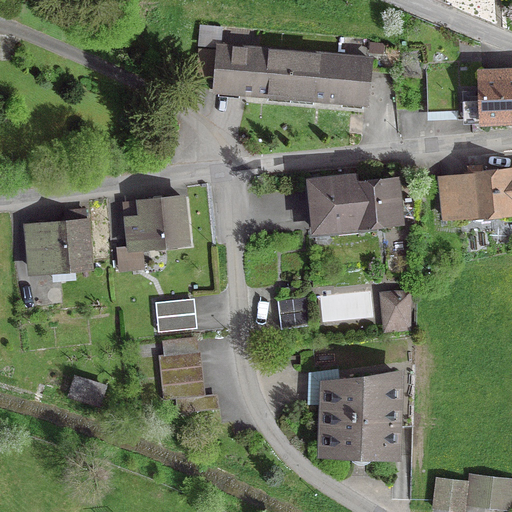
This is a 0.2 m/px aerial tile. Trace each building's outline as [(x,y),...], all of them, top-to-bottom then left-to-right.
[(215,91),(363,103),(367,60),(218,47),(215,91)] [(499,72),(480,73),(481,120),(511,118),(511,78),(499,79),(499,72)] [(511,170),(480,173),(479,166),(467,168),(467,175),(467,176),(461,176),(462,181),(440,183),(443,219),(471,217),(471,218),(473,217),(474,222),(491,220),(490,216),(511,213),(511,170)] [(352,175),(348,175),(349,177),(308,182),(312,231),(356,227),(356,231),(373,230),(373,225),(397,223),(393,180),(351,184),(351,179),(352,179),(352,175)] [(185,243),(180,198),(123,204),(127,248),(128,249),(185,243)] [(84,224),(83,211),(63,213),(65,226),(25,229),(29,270),(88,264),(84,224)] [(296,298),(295,288),(281,289),(282,299),(275,300),(277,315),(279,330),(309,326),(305,297),(296,298)] [(385,329),(404,327),(405,296),(393,296),(382,297),(385,329)] [(156,333),(191,329),(189,314),(188,300),(153,303),(156,333)] [(198,396),(194,352),(156,356),(161,400),(174,399),(175,414),(212,410),(211,395),(198,396)] [(392,455),(393,427),(394,375),(329,383),(327,453),(392,455)] [(465,505),(510,511),(511,490),(511,480),(468,475),(465,505)] [(459,511),(461,511),(462,505),(465,482),(435,479),(432,509),(459,511)]
